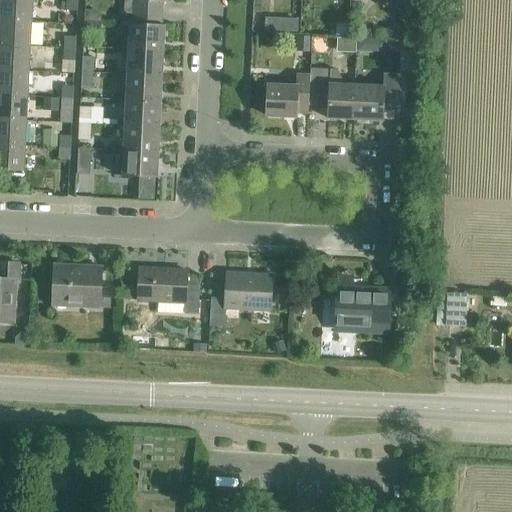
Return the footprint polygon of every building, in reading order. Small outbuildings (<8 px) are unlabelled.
[(1,0),(1,21),(31,23),(32,0),(1,0)] [(67,0),(67,12),(77,12),(78,0),(67,0)] [(165,0),(125,0),(125,14),(161,15),(161,3),(166,3),(165,0)] [(85,18),(85,22),(83,47),(95,47),(95,40),(100,40),(101,23),(96,23),(96,18),(85,18)] [(1,21),(0,36),(0,46),(30,48),(31,23),(1,21)] [(128,25),(127,51),(164,53),(165,27),(128,25)] [(75,50),(76,38),(64,38),(63,49),(75,50)] [(0,46),(0,70),(29,71),(30,48),(0,46)] [(63,49),(62,74),(74,74),(75,50),(63,49)] [(127,51),(125,76),(162,78),(164,53),(127,51)] [(83,58),(82,74),(93,75),(94,58),(83,58)] [(45,64),(45,73),(61,74),(62,65),(45,64)] [(0,70),(0,95),(28,97),(29,71),(0,70)] [(329,120),(354,122),(356,87),(344,86),(344,83),(337,71),(311,70),(311,77),(310,107),(330,108),(329,120)] [(93,75),(82,74),(81,89),(93,90),(93,75)] [(125,76),(124,102),(161,103),(162,78),(125,76)] [(309,107),(310,107),(311,77),(297,76),(296,88),(267,87),(265,117),(296,118),(297,114),(309,115),(309,107)] [(356,87),(354,122),(383,123),(384,110),(405,111),(406,79),(385,77),(384,88),(356,87)] [(55,88),(54,99),(73,100),(74,88),(63,87),(63,88),(55,88)] [(0,95),(0,120),(27,122),(28,97),(0,95)] [(73,100),(54,99),(44,99),(44,110),(60,111),(62,111),(72,111),(73,111),(73,100)] [(124,102),(123,126),(160,128),(161,103),(124,102)] [(80,108),(79,124),(92,125),(92,108),(80,108)] [(72,111),(62,111),(60,111),(59,124),(72,125),(72,111)] [(0,120),(0,144),(25,146),(27,122),(0,120)] [(92,125),(79,124),(78,141),(91,142),(92,125)] [(123,126),(121,151),(158,153),(160,128),(123,126)] [(61,137),(60,148),(71,149),(71,137),(61,137)] [(25,146),(0,144),(0,170),(24,172),(25,146)] [(71,149),(60,148),(59,160),(70,161),(71,149)] [(76,175),(89,176),(90,150),(78,149),(76,175)] [(158,153),(121,151),(120,177),(157,179),(158,153)] [(70,173),(70,161),(59,160),(59,173),(70,173)] [(17,280),(18,264),(0,263),(0,323),(13,324),(15,280),(17,280)] [(108,308),(109,291),(100,290),(101,269),(55,266),(53,302),(79,304),(79,308),(100,309),(100,307),(108,308)] [(184,314),(198,315),(200,279),(187,278),(187,273),(139,270),(137,302),(185,304),(184,314)] [(271,313),(272,276),(226,274),(225,300),(211,299),(210,327),(225,328),(226,311),(271,313)] [(337,330),(385,333),(387,292),(361,291),(361,281),(340,280),(337,330)] [(445,327),(465,328),(467,297),(447,295),(445,327)]
